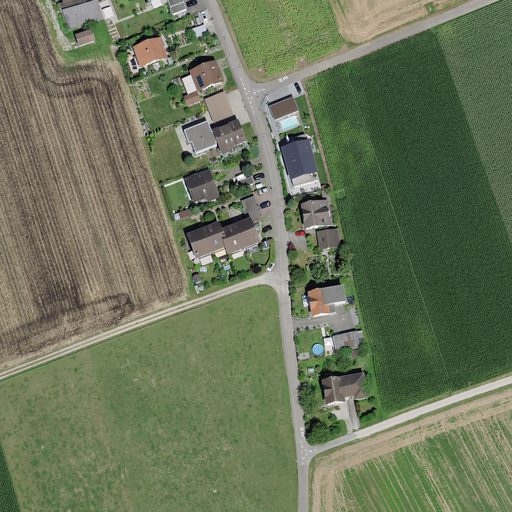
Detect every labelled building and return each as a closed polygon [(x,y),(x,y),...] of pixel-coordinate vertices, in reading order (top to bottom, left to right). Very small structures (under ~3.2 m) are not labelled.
[(97,0),(61,0),(63,3),(60,4),(69,31),(105,20),(97,0)] [(171,0),(168,1),(171,8),(170,8),(173,15),(186,10),(182,0),(171,0)] [(111,8),(104,10),(107,19),(115,17),(111,8)] [(205,26),(191,31),(193,39),(208,34),(205,26)] [(95,42),(91,31),(76,36),(80,47),(95,42)] [(167,59),(160,39),(150,42),(134,48),(141,68),(167,59)] [(223,83),(215,62),(190,71),(191,76),(182,79),(188,96),(184,98),(188,106),(201,101),(198,93),(223,83)] [(224,93),(205,101),(214,124),(233,116),(224,93)] [(300,111),(294,98),(270,107),(275,121),(300,111)] [(208,123),(184,132),(189,144),(192,143),(196,154),(218,145),(221,153),(246,143),(239,123),(212,133),(208,123)] [(305,136),(294,139),(296,144),(282,148),(286,162),(292,181),(293,180),(295,187),(318,181),(316,174),(318,173),(309,141),(307,142),(305,136)] [(220,199),(210,172),(194,178),(186,181),(194,203),(207,198),(209,203),(220,199)] [(252,176),(237,183),(240,190),(255,183),(252,176)] [(242,209),(247,221),(251,219),(252,221),(260,218),(257,212),(259,211),(257,205),(258,205),(255,196),(241,202),(244,208),(242,209)] [(327,201),(301,206),(305,230),(327,227),(331,226),(327,201)] [(247,221),(222,231),(225,239),(222,240),(226,249),(228,256),(260,244),(252,221),(251,219),(247,221)] [(219,223),(187,236),(196,260),(226,249),(222,240),(225,239),(222,231),(219,223)] [(338,229),(317,233),(320,251),(341,248),(338,229)] [(346,303),(343,288),(308,294),(312,318),(333,314),(337,313),(335,305),(346,303)] [(362,331),(334,338),(337,353),(360,348),(358,339),(363,338),(362,331)] [(361,357),(360,350),(350,353),(351,359),(361,357)] [(368,400),(364,375),(322,383),(327,406),(345,402),(345,398),(355,396),(356,402),(368,400)]
